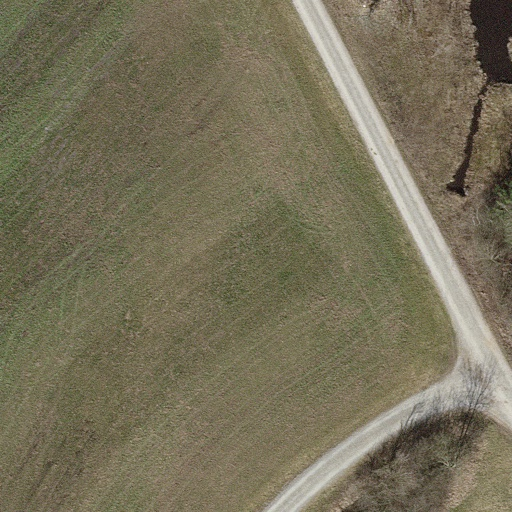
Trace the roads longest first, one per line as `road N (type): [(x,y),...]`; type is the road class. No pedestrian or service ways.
road 1 (track): [(511,395),(299,0)]
road 2 (track): [(495,369),(346,456),(291,511)]
